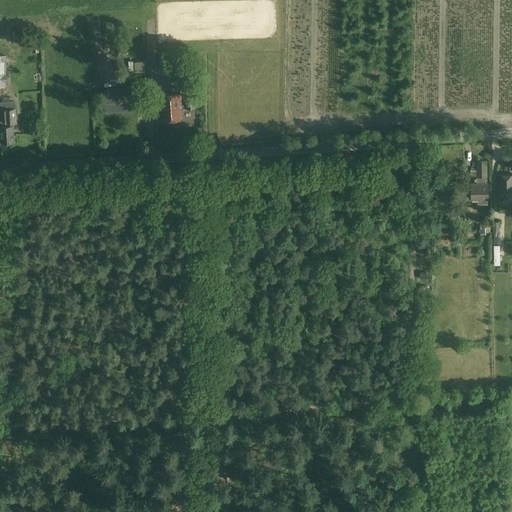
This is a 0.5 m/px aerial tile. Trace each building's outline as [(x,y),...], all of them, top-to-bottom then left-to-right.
[(187,72),(187,60),(165,62),(166,73),(187,72)] [(135,110),(134,90),(105,92),(107,112),(135,110)] [(161,107),(163,107),(164,121),(181,120),(180,105),(182,105),(181,94),(161,96),(161,107)] [(185,96),(186,105),(187,105),(187,109),(196,108),(195,95),(185,96)] [(13,120),(17,119),(16,108),(5,109),(5,116),(1,116),(1,124),(2,124),(2,127),(0,127),(1,143),(14,142),(13,125),(14,125),(13,120)] [(477,161),(477,178),(477,184),(472,184),(472,199),(472,202),(479,202),(479,200),(488,200),(488,184),(487,184),(487,178),(487,161),(477,161)] [(511,198),(511,174),(498,175),(498,199),(511,198)] [(442,220),(436,220),(436,231),(452,231),(452,220),(447,220),(447,218),(441,218),(442,220)]
